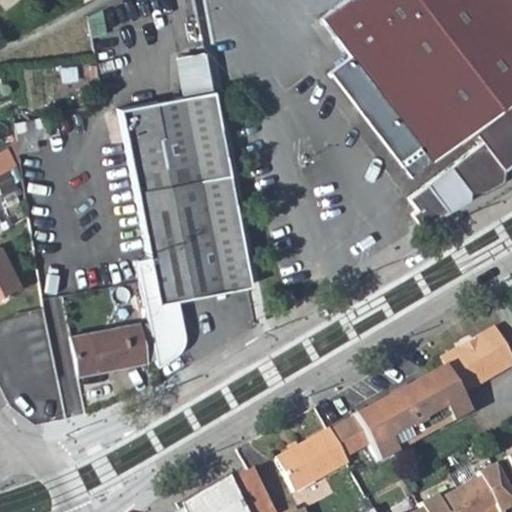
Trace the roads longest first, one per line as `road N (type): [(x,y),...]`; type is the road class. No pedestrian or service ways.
road 1 (residential): [(511,192),(47,460)]
road 2 (residential): [(79,511),(484,287)]
road 3 (unknown): [(395,260),(311,126),(293,116),(273,120)]
